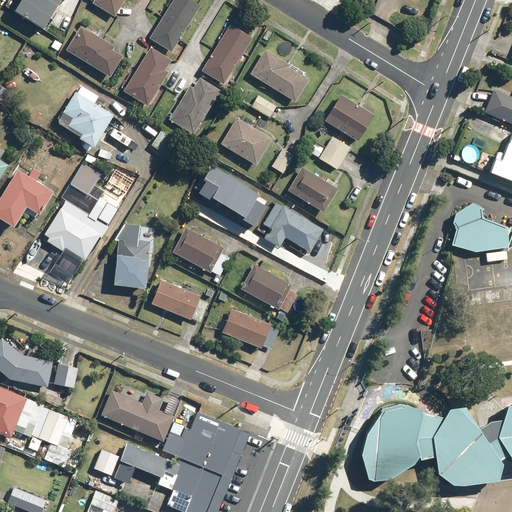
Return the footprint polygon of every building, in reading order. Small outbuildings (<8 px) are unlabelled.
[(24,0),(19,0),(14,9),(43,27),(50,16),(24,0)] [(52,0),(24,0),(50,16),(58,3),(52,0)] [(95,0),(94,3),(116,17),(127,0),(95,0)] [(192,0),(175,0),(151,38),(173,52),(202,7),(192,0)] [(233,23),(203,70),(227,85),(256,37),(233,23)] [(80,29),(67,50),(113,78),(126,57),(113,50),(116,45),(91,31),(89,35),(80,29)] [(152,46),(124,90),(150,106),(171,72),(166,70),(173,59),(152,46)] [(267,48),(252,74),(298,101),(312,78),(290,66),(292,63),(267,48)] [(191,85),(170,119),(196,134),(223,90),(200,77),(194,87),(191,85)] [(4,84),(0,88),(0,102),(8,108),(14,100),(5,94),(10,88),(4,84)] [(76,95),(65,111),(76,117),(70,126),(85,135),(83,139),(96,147),(116,116),(114,114),(117,110),(112,106),(109,110),(96,102),(100,96),(83,86),(81,89),(76,85),(72,92),(76,95)] [(511,95),(496,89),(486,111),(511,122),(511,95)] [(29,97),(24,102),(32,112),(38,107),(35,103),(41,98),(37,93),(30,99),(29,97)] [(344,93),(327,120),(361,141),(377,114),(344,93)] [(278,106),(259,94),(252,105),(272,117),(278,106)] [(240,117),(223,144),(258,166),(275,138),(272,136),(274,133),(252,119),(249,123),(240,117)] [(180,138),(165,128),(163,131),(148,121),(143,128),(157,138),(152,145),(168,155),(180,138)] [(353,147),(334,135),(320,158),(339,170),(353,147)] [(30,138),(19,138),(18,151),(29,152),(30,138)] [(511,138),(506,153),(500,151),(492,170),(511,178),(511,138)] [(285,146),(284,147),(282,145),(279,150),(281,152),(272,165),(285,175),(299,155),(285,146)] [(0,182),(11,165),(0,157),(0,182)] [(83,165),(71,183),(79,189),(75,195),(87,202),(91,195),(89,194),(100,176),(83,165)] [(305,166),(290,189),(326,213),(341,190),(305,166)] [(20,168),(0,200),(0,216),(17,227),(30,207),(42,214),(57,190),(20,168)] [(215,168),(196,199),(244,230),(260,205),(251,200),(255,193),(215,168)] [(69,200),(47,234),(52,237),(49,241),(64,251),(67,247),(87,259),(108,226),(69,200)] [(452,221),(456,225),(452,243),(471,247),(508,244),(506,226),(482,217),(483,205),(474,201),(455,210),(452,221)] [(277,203),(265,224),(272,228),(265,238),(281,248),(288,237),(312,252),(326,229),(285,204),(284,207),(277,203)] [(152,241),(138,240),(140,225),(125,224),(115,239),(120,240),(117,285),(148,287),(151,253),(155,253),(155,244),(151,244),(152,241)] [(181,239),(174,252),(211,272),(212,271),(221,276),(231,258),(223,253),(226,248),(189,227),(186,231),(183,229),(178,237),(181,239)] [(294,284),(256,263),(242,288),(281,310),(278,315),(284,318),(287,312),(289,313),(299,296),(290,291),(294,284)] [(203,295),(163,279),(154,304),(201,323),(210,302),(202,299),(203,295)] [(231,293),(221,290),(217,301),(227,304),(231,293)] [(511,297),(488,300),(490,320),(426,329),(429,348),(507,338),(510,359),(511,359),(511,297)] [(273,324),(233,308),(223,332),(263,348),(264,345),(274,349),(281,330),(272,326),(273,324)] [(23,354),(3,337),(0,340),(0,368),(10,378),(49,386),(54,360),(23,354)] [(80,366),(60,361),(54,384),(74,389),(80,366)] [(79,418),(0,384),(0,432),(12,437),(15,429),(32,436),(33,434),(51,441),(44,457),(66,466),(67,463),(75,467),(81,453),(67,446),(79,418)] [(142,401),(113,388),(101,414),(164,441),(175,415),(160,408),(164,398),(147,391),(142,401)] [(422,449),(426,466),(430,472),(446,480),(475,477),(485,470),(488,456),(499,450),(507,463),(511,463),(511,397),(500,398),(495,401),(493,415),(469,422),(451,401),(442,401),(438,404),(436,412),(418,410),(407,400),(400,396),(382,396),(358,421),(353,442),(368,474),(405,456),(407,452),(422,449)] [(206,511),(243,427),(199,408),(191,427),(175,421),(163,449),(180,456),(178,462),(129,441),(114,475),(130,482),(138,464),(162,474),(158,482),(174,489),(168,502),(190,511),(206,511)] [(0,465),(8,446),(0,442),(0,465)] [(102,448),(95,467),(113,474),(120,455),(102,448)] [(43,511),(49,500),(15,486),(8,503),(30,511),(43,511)] [(120,498),(96,488),(86,511),(114,511),(120,498)]
